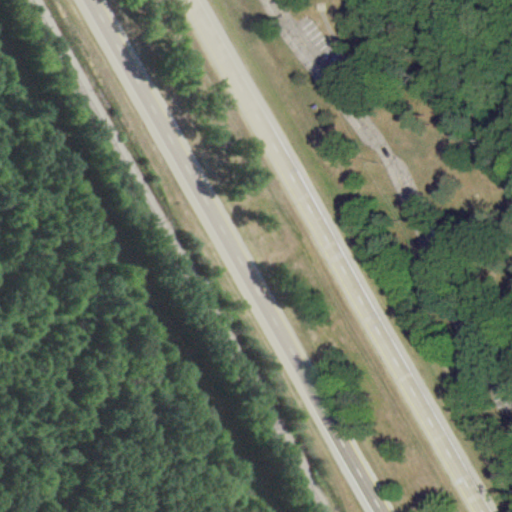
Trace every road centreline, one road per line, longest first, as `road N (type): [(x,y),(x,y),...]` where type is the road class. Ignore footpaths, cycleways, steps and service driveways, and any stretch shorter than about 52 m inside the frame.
road 1 (trunk): [(483,511),(190,0)]
road 2 (trunk): [(91,0),(383,511)]
